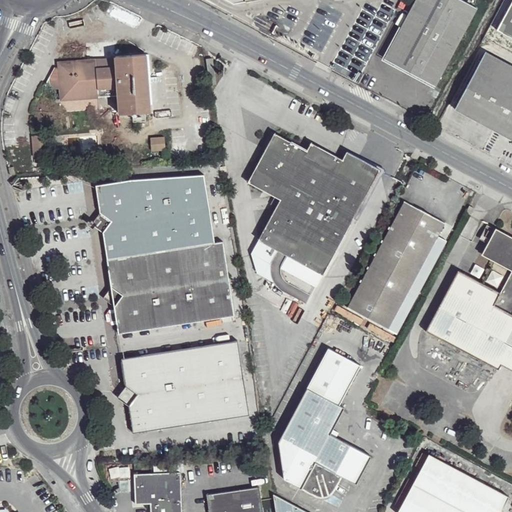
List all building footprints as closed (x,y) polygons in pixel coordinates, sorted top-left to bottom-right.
[(478,12),(456,0),(415,0),(382,63),(437,93),(478,12)] [(511,0),(494,30),(497,33),(511,41),(511,0)] [(511,67),(487,54),(455,112),(511,143),(511,67)] [(117,63),(118,86),(119,116),(150,113),(146,55),(117,56),(117,63)] [(118,86),(117,63),(94,63),(94,58),(57,62),(57,67),(53,68),(46,83),(59,92),(61,101),(97,98),(97,86),(118,86)] [(280,200),(258,240),(323,273),(377,167),(346,151),(341,160),(323,149),(311,143),(308,149),(275,132),(246,182),(280,200)] [(49,137),(36,138),(38,159),(51,158),(49,137)] [(132,179),(95,187),(99,213),(89,224),(102,232),(112,287),(103,297),(116,308),(120,335),(235,318),(231,293),(227,293),(222,246),(213,247),(202,175),(132,179)] [(426,209),(402,197),(346,307),(397,333),(449,239),(438,235),(446,220),(426,209)] [(511,235),(496,227),(481,254),(511,270),(499,293),(459,273),(426,332),(498,368),(501,363),(505,357),(511,360),(511,235)] [(317,285),(323,273),(258,240),(251,253),(256,272),(273,281),(271,276),(271,271),(271,266),(273,263),(317,285)] [(236,335),(121,353),(126,382),(117,393),(127,401),(134,430),(248,411),(236,335)] [(330,342),(279,436),(284,475),(313,489),(324,492),(330,490),(341,472),(356,479),(371,451),(329,428),(344,402),(339,399),(360,359),(330,342)] [(511,360),(505,357),(501,363),(511,368),(511,360)] [(499,511),(510,491),(429,450),(399,509),(403,511),(499,511)] [(181,511),(179,469),(133,472),(135,502),(150,501),(150,511),(181,511)] [(264,511),(260,485),(206,493),(208,511),(264,511)] [(311,511),(275,492),(277,511),(311,511)]
